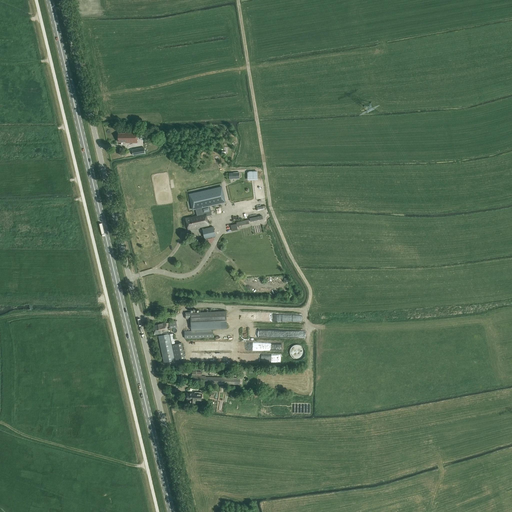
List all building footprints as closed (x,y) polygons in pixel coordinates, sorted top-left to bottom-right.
[(118,133),(118,142),(126,142),(126,143),(137,143),(137,132),(126,132),(126,133),(118,133)] [(248,182),(258,182),(258,172),(247,173),(248,182)] [(203,214),(201,208),(225,202),(222,187),(189,194),(193,209),(196,209),(197,216),(186,218),(188,230),(209,225),(206,214),(203,214)] [(251,227),(264,225),(263,218),(250,220),(251,227)] [(249,222),(231,225),(232,232),(240,231),(239,227),(249,225),(249,222)] [(216,236),(213,226),(202,229),(205,239),(216,236)] [(248,244),(265,239),(264,234),(247,239),(248,244)] [(191,330),(214,329),(227,328),(226,311),(185,313),(186,319),(191,319),(191,330)] [(159,336),(164,362),(185,358),(181,343),(171,345),(169,334),(168,334),(167,329),(167,326),(169,326),(170,329),(177,327),(176,320),(169,322),(166,323),(153,326),(155,334),(161,333),(162,335),(159,336)] [(213,330),(184,331),(185,338),(213,337),(213,330)] [(291,358),(294,359),(296,360),(299,360),(301,359),(303,358),(304,355),(305,353),(305,350),(304,348),(302,346),(300,345),(297,345),(295,345),(292,347),(290,349),(290,352),(290,355),(291,358)] [(239,385),(240,378),(205,377),(205,376),(202,376),(192,376),(192,383),(239,385)] [(198,400),(199,396),(202,396),(202,392),(199,392),(195,392),(195,393),(187,393),(187,400),(195,400),(198,400)]
